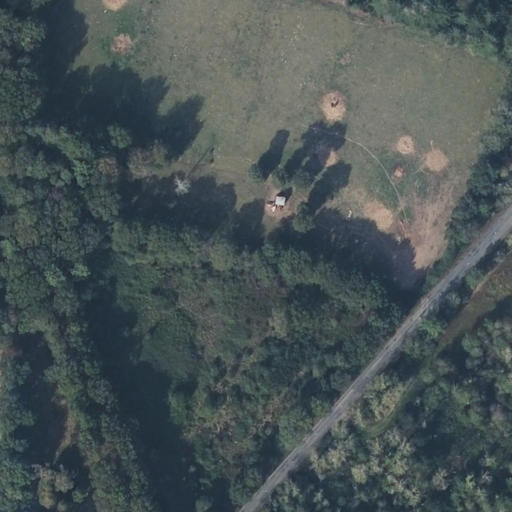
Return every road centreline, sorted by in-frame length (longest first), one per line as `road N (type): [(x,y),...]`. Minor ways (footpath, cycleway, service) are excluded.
road 1 (tertiary): [(511,214),(247,511)]
road 2 (track): [(0,160),(137,511)]
